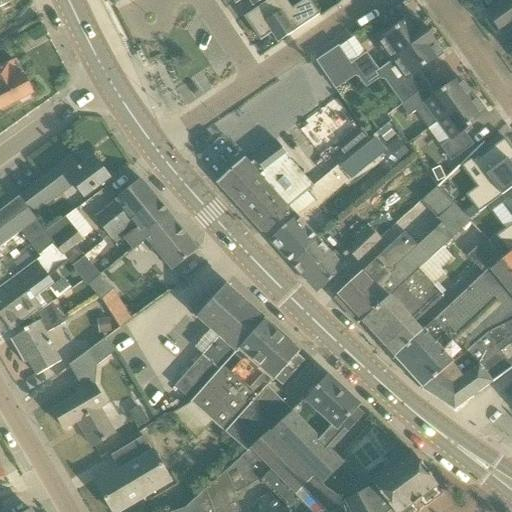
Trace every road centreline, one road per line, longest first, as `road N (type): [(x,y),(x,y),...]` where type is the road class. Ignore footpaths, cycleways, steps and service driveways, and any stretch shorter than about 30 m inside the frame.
road 1 (primary): [(469,454),(363,367),(156,151)]
road 2 (residential): [(381,0),(258,82)]
road 3 (residential): [(71,511),(0,391)]
road 4 (residential): [(0,161),(109,84)]
road 5 (residential): [(511,100),(434,0)]
road 6 (residential): [(258,82),(156,151)]
